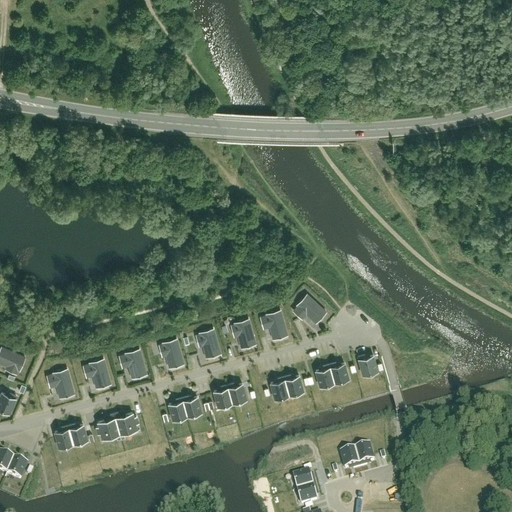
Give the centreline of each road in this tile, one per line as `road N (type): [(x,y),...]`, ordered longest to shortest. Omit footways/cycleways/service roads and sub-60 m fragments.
road 1 (tertiary): [(511,104),(445,120),(320,129),(157,121),(0,95)]
road 2 (residential): [(0,428),(354,330)]
